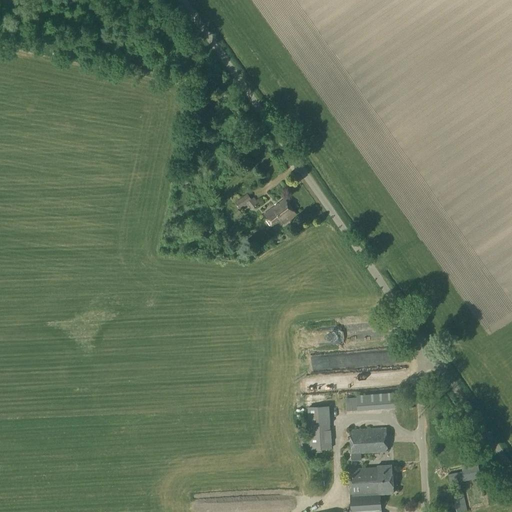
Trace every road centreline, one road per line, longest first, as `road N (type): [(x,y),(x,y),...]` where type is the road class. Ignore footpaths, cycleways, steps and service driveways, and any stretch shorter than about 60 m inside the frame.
road 1 (unclassified): [(440,336),(191,0)]
road 2 (unclassified): [(441,511),(440,336)]
road 3 (unclassified): [(511,440),(440,336)]
